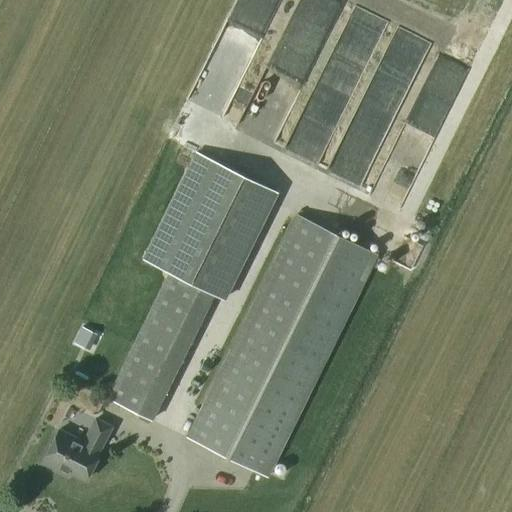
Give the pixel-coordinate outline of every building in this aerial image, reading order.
[(298,0),(293,11),(332,27),(342,0),(298,0)] [(348,21),(374,31),(379,17),(353,7),(348,21)] [(416,182),(475,45),(450,34),(379,202),(385,186),(395,190),(401,176),(416,182)] [(199,152),(147,258),(226,298),(279,192),(199,152)] [(380,253),(300,213),(189,436),(269,476),(380,253)] [(74,343),(89,350),(97,334),(82,326),(74,343)] [(128,361),(110,397),(153,419),(171,383),(128,361)] [(45,461),(61,469),(63,466),(88,479),(102,450),(101,450),(113,426),(98,418),(92,431),(96,433),(90,444),(61,429),(45,461)]
